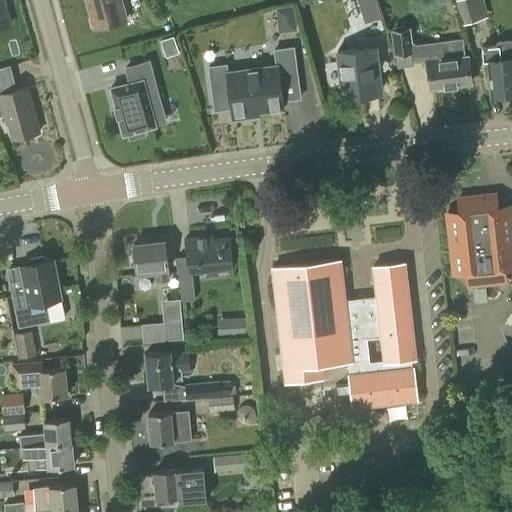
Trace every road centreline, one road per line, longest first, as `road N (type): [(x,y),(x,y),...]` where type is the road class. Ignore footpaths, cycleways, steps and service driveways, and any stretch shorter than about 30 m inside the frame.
road 1 (tertiary): [(79,189),(511,136)]
road 2 (residential): [(114,511),(79,189)]
road 3 (residential): [(79,189),(44,0)]
